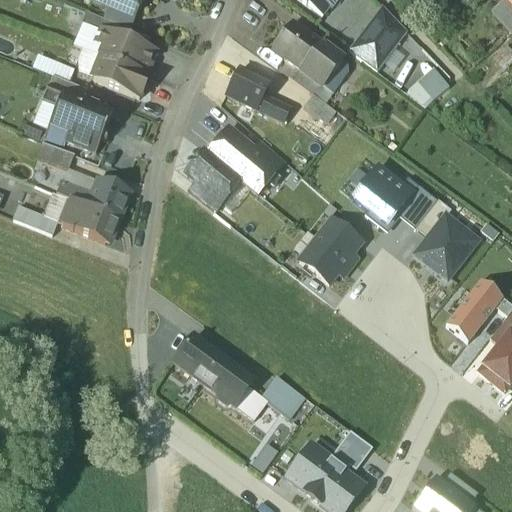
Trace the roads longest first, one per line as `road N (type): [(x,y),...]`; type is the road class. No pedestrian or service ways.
road 1 (residential): [(230,0),(165,151),(137,285)]
road 2 (residential): [(145,420),(268,511)]
road 3 (residential): [(380,511),(444,380)]
road 4 (unclassified): [(137,285),(145,420)]
